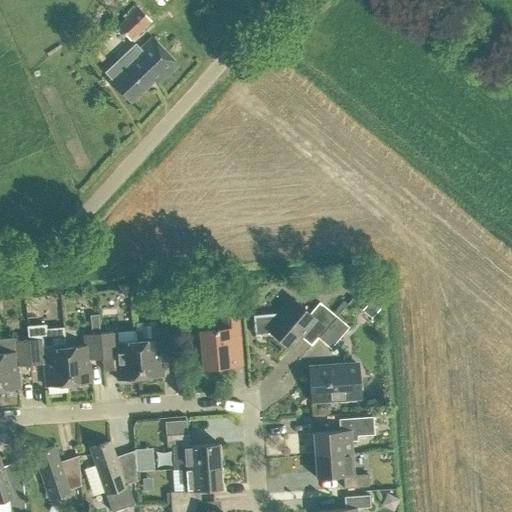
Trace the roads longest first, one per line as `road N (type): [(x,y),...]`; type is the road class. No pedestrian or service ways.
road 1 (unclassified): [(0,263),(57,238),(277,0)]
road 2 (residential): [(263,511),(248,406),(229,399),(0,418)]
